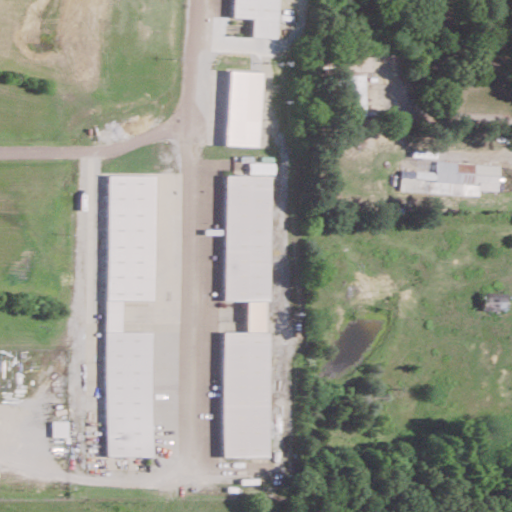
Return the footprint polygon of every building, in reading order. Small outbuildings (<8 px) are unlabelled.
[(230,0),(277,0),(276,19),(230,16),(230,0)] [(362,70),(368,69),(368,56),(342,57),(343,73),(341,73),(342,115),(363,114),(362,70)] [(222,144),(255,145),(258,71),(225,69),(222,144)] [(398,190),(477,194),(478,188),(496,189),(497,163),(434,160),(433,170),(399,168),(398,190)] [(271,161),(246,161),(246,172),(271,172),(271,161)] [(222,173),(270,174),(268,300),(221,300),(222,173)] [(103,455),(149,455),(149,330),(119,330),(120,298),(149,298),(150,174),(105,174),(103,455)] [(221,330),(267,329),(269,458),(223,458),(221,330)] [(50,435),(65,435),(65,419),(50,419),(50,435)]
